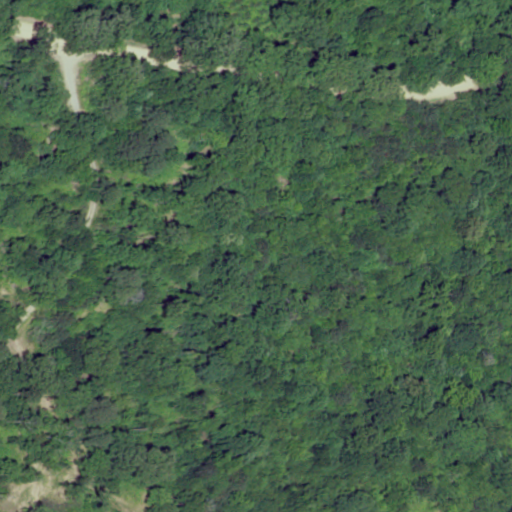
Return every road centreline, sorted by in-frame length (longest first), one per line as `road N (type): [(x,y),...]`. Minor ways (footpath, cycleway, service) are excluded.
road 1 (residential): [(42,0),(454,49),(511,42)]
road 2 (residential): [(0,360),(42,312),(72,236),(67,100),(52,4)]
